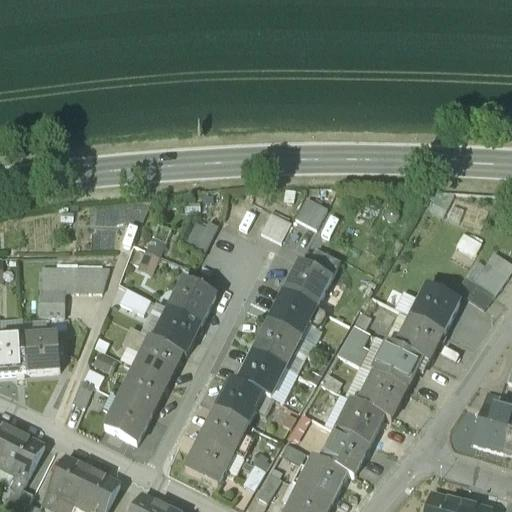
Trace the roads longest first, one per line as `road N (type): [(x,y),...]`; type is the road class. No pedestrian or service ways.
road 1 (secondary): [(511,169),(215,166),(0,187)]
road 2 (residential): [(0,412),(205,511)]
road 3 (residential): [(511,319),(417,458)]
